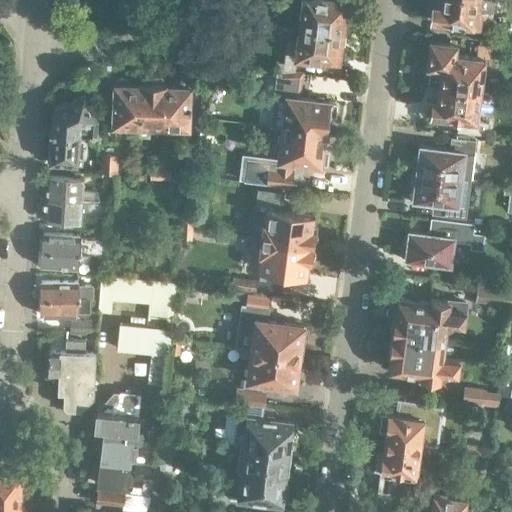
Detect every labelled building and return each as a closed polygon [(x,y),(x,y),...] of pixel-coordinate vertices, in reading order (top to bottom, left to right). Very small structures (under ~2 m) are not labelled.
[(300,26),(342,32),(344,15),(350,16),(352,5),(340,3),(340,0),(295,0),(292,2),(291,10),(302,11),(300,26)] [(491,26),(492,14),(494,0),(429,0),(429,3),(433,5),(431,20),(452,22),(451,27),(460,28),(460,24),(478,26),(479,25),(491,26)] [(339,48),(342,32),(300,26),(298,41),(288,40),(284,72),(295,71),(296,56),(332,61),(332,58),(344,60),(346,49),(339,48)] [(478,58),(455,55),(456,44),(429,40),(425,67),(429,67),(427,83),(480,90),(484,59),(490,60),(491,48),(480,47),(478,58)] [(295,71),(284,72),(281,72),(274,71),(272,81),(279,82),(278,90),(288,91),(283,127),(323,132),(326,132),(328,114),(335,115),(337,101),(330,100),(300,97),(304,72),(295,71)] [(116,79),(116,82),(114,82),(112,124),(138,125),(140,83),(129,83),(129,79),(126,76),(120,76),(116,79)] [(164,82),(164,79),(161,76),(154,76),(151,78),(151,81),(140,81),(140,83),(138,125),(138,136),(150,136),(151,126),(164,126),(166,84),(166,82),(164,82)] [(166,84),(164,126),(189,128),(191,85),(189,85),(189,81),(186,78),(180,78),(176,81),(176,84),(166,84)] [(480,90),(427,83),(425,100),(433,101),(431,115),(475,121),(480,90)] [(102,143),(103,132),(91,132),(91,119),(94,118),(83,93),(53,107),(52,130),(78,132),(78,133),(84,134),(88,134),(88,142),(102,143)] [(327,164),(328,150),(321,149),(323,132),(283,127),(278,163),(254,160),(252,181),(292,186),(294,171),(291,170),(292,159),(327,164)] [(78,132),(52,130),(48,130),(46,160),(81,163),(82,157),(76,157),(78,133),(78,132)] [(476,139),(456,137),(452,136),(451,148),(422,145),(422,142),(421,142),(419,158),(415,157),(413,171),(461,177),(464,151),(474,152),(476,139)] [(116,153),(116,150),(113,146),(107,146),(104,150),(104,152),(101,152),(101,172),(117,172),(118,153),(116,153)] [(159,179),(159,170),(151,169),(150,179),(159,179)] [(159,170),(159,179),(170,179),(171,170),(159,170)] [(458,202),(461,177),(413,171),(412,184),(416,184),(414,200),(415,201),(415,198),(425,199),(432,207),(432,212),(442,213),(466,216),(468,204),(458,202)] [(46,197),(106,201),(106,192),(83,190),(84,178),(48,175),(46,197)] [(153,182),(138,182),(138,190),(153,191),(153,182)] [(313,214),(286,210),(289,191),(261,187),(258,207),(264,208),(260,238),(311,245),(312,244),(317,240),(318,234),(314,229),(314,227),(311,227),(313,214)] [(105,212),(105,209),(106,201),(46,197),(45,218),(81,221),(81,210),(105,212)] [(407,255),(406,259),(407,259),(408,256),(450,262),(453,239),(472,241),(471,247),(483,248),(485,233),(473,232),(475,222),(435,216),(433,232),(411,230),(411,227),(410,227),(408,243),(404,242),(402,255),(407,255)] [(181,229),(193,230),(193,218),(181,217),(181,229)] [(104,229),(105,219),(97,218),(97,229),(104,229)] [(192,241),(193,230),(181,229),(180,240),(192,241)] [(43,249),(91,252),(103,253),(104,238),(80,236),(80,234),(44,232),(43,249)] [(311,245),(260,238),(256,268),(306,274),(307,262),(309,263),(309,260),(314,257),(315,250),(311,246),(311,245)] [(78,268),(79,260),(91,260),(91,252),(43,249),(41,266),(78,268)] [(111,298),(115,298),(149,301),(147,325),(171,328),(175,281),(158,279),(157,279),(101,275),(100,286),(99,296),(99,310),(110,311),(111,298)] [(232,286),(247,289),(255,290),(256,280),(233,277),(232,286)] [(87,284),(78,284),(78,279),(42,279),(41,297),(99,296),(100,286),(94,286),(94,284),(87,284)] [(509,305),(511,289),(498,287),(498,288),(478,286),(476,300),(496,302),(496,304),(509,305)] [(268,318),(271,296),(271,292),(255,290),(247,289),(246,292),(245,304),(242,304),(236,346),(251,348),(253,348),(300,354),(304,323),(268,318)] [(99,296),(41,297),(41,313),(78,313),(78,312),(98,312),(99,310),(99,296)] [(462,324),(465,301),(431,296),(430,301),(398,297),(396,312),(394,311),(391,332),(444,339),(446,322),(462,324)] [(97,331),(97,320),(71,320),(72,330),(97,331)] [(170,337),(171,328),(147,325),(119,322),(116,348),(150,351),(168,353),(168,349),(170,337)] [(444,339),(391,332),(389,353),(391,353),(389,369),(420,373),(420,376),(439,379),(440,371),(456,373),(458,358),(441,356),(444,339)] [(181,351),(182,338),(170,337),(168,349),(181,351)] [(95,358),(95,350),(84,349),(85,341),(64,340),(64,349),(50,348),(48,375),(58,376),(57,392),(64,392),(63,405),(66,408),(80,409),(94,396),(95,358)] [(300,354),(253,348),(251,348),(246,390),(236,389),(234,405),(264,408),(266,392),(262,392),(263,381),(296,385),(300,354)] [(168,353),(150,351),(146,382),(164,384),(168,353)] [(502,379),(511,380),(511,369),(503,368),(502,379)] [(496,405),(499,389),(487,387),(487,389),(465,386),(464,399),(485,402),(485,403),(496,405)] [(125,392),(114,391),(97,410),(96,409),(95,414),(93,415),(92,422),(94,424),(94,425),(100,425),(100,429),(103,432),(103,435),(137,439),(141,440),(142,429),(135,429),(140,389),(126,387),(125,392)] [(433,398),(431,416),(457,419),(459,401),(433,398)] [(384,441),(420,446),(424,417),(381,412),(379,430),(386,431),(384,441)] [(289,450),(293,421),(248,415),(238,414),(235,441),(240,442),(245,442),(244,444),(289,450)] [(159,445),(175,446),(176,432),(160,431),(159,445)] [(103,435),(103,436),(99,438),(98,446),(101,449),(100,459),(134,463),(137,439),(103,435)] [(420,446),(384,441),(383,452),(376,451),(374,469),(380,470),(378,491),(395,494),(398,472),(416,474),(420,446)] [(244,444),(245,442),(240,442),(236,471),(241,471),(241,470),(285,477),(289,450),(244,444)] [(474,454),(476,444),(466,443),(465,453),(474,454)] [(482,455),(484,445),(476,444),(474,454),(482,455)] [(484,445),(482,455),(491,456),(493,446),(484,445)] [(155,465),(155,461),(157,452),(144,451),(143,464),(155,465)] [(134,463),(100,459),(97,483),(131,487),(131,486),(134,463)] [(153,481),(151,495),(150,500),(159,501),(171,503),(175,504),(177,487),(164,486),(166,463),(155,461),(155,465),(153,481)] [(0,470),(0,495),(21,496),(21,470),(0,470)] [(241,470),(241,471),(237,499),(282,505),(285,477),(241,470)] [(151,495),(153,481),(143,480),(142,487),(131,486),(131,487),(131,493),(149,495),(151,495)] [(405,498),(415,499),(417,486),(407,485),(405,498)] [(123,504),(125,492),(98,489),(97,501),(123,504)] [(434,489),(432,503),(422,502),(420,511),(472,511),(473,507),(466,507),(467,497),(447,494),(448,491),(434,489)] [(125,492),(123,504),(123,508),(144,511),(149,500),(149,495),(131,493),(125,492)] [(21,511),(21,496),(0,495),(0,511),(21,511)] [(159,501),(157,511),(170,511),(171,503),(159,501)]
